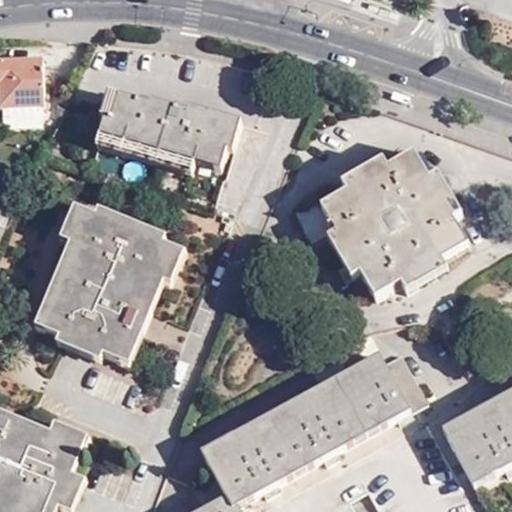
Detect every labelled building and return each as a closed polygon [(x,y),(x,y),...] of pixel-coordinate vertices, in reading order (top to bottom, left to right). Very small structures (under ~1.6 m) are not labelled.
[(45,111),(43,64),(0,65),(0,107),(0,112),(45,111)] [(199,161),(225,168),(228,156),(234,158),(243,127),(191,111),(189,116),(153,105),(152,109),(104,95),(97,120),(101,122),(96,140),(125,148),(160,158),(157,169),(193,180),(196,168),(199,161)] [(122,159),(125,148),(96,140),(93,151),(122,159)] [(122,159),(157,169),(160,158),(125,148),(122,159)] [(470,251),(454,224),(430,182),(415,156),(389,171),(347,195),(322,210),(336,237),(328,242),(352,284),(361,279),(376,305),(403,290),(444,266),(470,251)] [(223,176),(225,168),(199,161),(196,168),(223,176)] [(347,195),(389,171),(384,163),(343,187),(347,195)] [(430,182),(454,224),(463,219),(439,178),(430,182)] [(164,249),(167,241),(100,214),(97,220),(84,214),(71,246),(81,250),(46,334),(122,365),(134,335),(139,337),(148,315),(143,313),(156,283),(172,289),(186,257),(164,249)] [(444,266),(403,290),(407,298),(449,274),(444,266)] [(240,511),(265,498),(266,501),(280,493),(279,490),(325,465),(326,468),(341,460),(339,457),(398,424),(400,428),(415,420),(413,417),(429,408),(402,358),(385,367),(381,359),(202,457),(215,482),(195,493),(205,511),(240,511)] [(511,396),(443,435),(475,493),(506,476),(509,480),(511,478),(511,396)] [(59,511),(72,480),(88,442),(56,428),(50,445),(19,432),(0,424),(0,418),(1,416),(0,415),(0,511),(59,511)] [(22,425),(1,416),(0,418),(0,424),(19,432),(22,425)] [(472,511),(424,423),(263,511),(353,511),(350,505),(360,500),(368,495),(377,511),(472,511)] [(72,480),(59,511),(66,511),(79,482),(72,480)]
